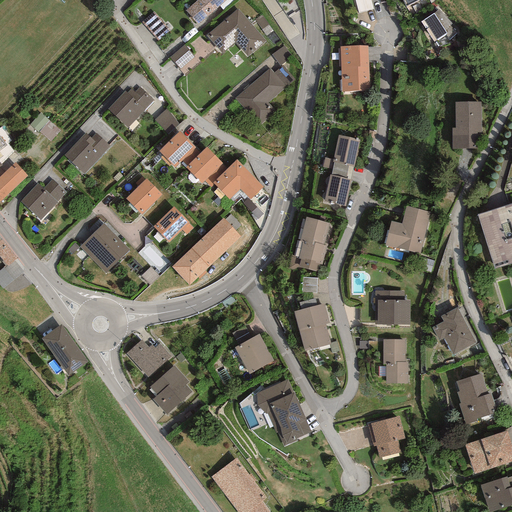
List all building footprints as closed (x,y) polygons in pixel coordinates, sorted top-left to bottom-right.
[(197,0),(186,10),(192,17),(189,19),(195,25),(197,24),(198,26),(226,0),(197,0)] [(357,0),(361,13),(374,9),(371,0),(357,0)] [(266,41),(237,9),(206,36),(222,54),(235,42),(247,57),(266,41)] [(169,31),(153,12),(142,22),(158,41),(169,31)] [(436,40),(446,33),(433,13),(423,20),(436,40)] [(180,70),(194,57),(184,45),(170,58),(180,70)] [(280,66),(292,57),(284,46),(271,55),(280,66)] [(369,67),(368,46),(340,47),(341,68),(369,67)] [(267,103),(295,80),(283,65),(273,72),(270,68),(232,98),(257,128),(276,113),(267,103)] [(369,67),(341,68),(342,92),(369,90),(369,67)] [(153,100),(139,87),(134,92),(131,89),(127,93),(125,91),(108,109),(128,128),(153,100)] [(481,149),(481,102),(455,102),(455,128),(452,128),(452,149),(481,149)] [(179,124),(166,109),(154,119),(167,135),(179,124)] [(60,130),(50,121),(39,132),(49,142),(60,130)] [(195,148),(179,131),(158,151),(174,168),(195,148)] [(110,146),(95,133),(90,138),(85,132),(64,155),(84,174),(110,146)] [(359,140),(338,136),(332,161),(334,162),(349,165),(353,166),(359,140)] [(222,163),(206,147),(185,167),(201,183),(222,163)] [(141,160),(132,151),(114,168),(123,177),(141,160)] [(237,159),(213,183),(229,199),(240,189),(250,199),(263,186),(237,159)] [(15,162),(0,176),(13,189),(28,176),(15,162)] [(334,162),(333,169),(331,175),(346,178),(349,165),(334,162)] [(0,201),(13,189),(0,176),(0,175),(0,201)] [(331,175),(329,175),(323,202),(345,207),(351,179),(346,178),(331,175)] [(141,215),(162,195),(146,179),(145,180),(142,177),(135,184),(138,186),(125,199),(141,215)] [(66,192),(52,179),(43,189),(37,183),(20,202),(41,220),(66,192)] [(511,203),(477,214),(494,269),(511,263),(511,203)] [(430,212),(406,206),(401,223),(391,221),(385,245),(420,254),(430,212)] [(186,235),(193,228),(188,224),(189,223),(173,207),(153,227),(168,243),(182,230),(186,235)] [(324,245),(329,223),(306,217),(300,242),(303,243),(298,258),(298,259),(301,260),(299,267),(302,267),(315,272),(318,264),(321,265),(327,246),(324,245)] [(241,236),(222,218),(171,268),(189,287),(241,236)] [(129,250),(103,224),(80,246),(105,273),(129,250)] [(17,258),(1,239),(0,240),(0,257),(6,265),(7,266),(14,261),(17,258)] [(289,268),(301,271),(302,267),(299,267),(301,260),(298,259),(298,258),(292,256),(289,268)] [(24,273),(14,261),(7,266),(6,265),(0,269),(0,285),(3,289),(24,273)] [(150,267),(141,276),(149,285),(159,276),(150,267)] [(317,294),(317,278),(302,278),(301,293),(317,294)] [(375,325),(410,325),(410,300),(404,300),(404,291),(374,291),(375,300),(375,325)] [(324,303),(293,312),(304,351),(330,344),(325,325),(329,323),(324,303)] [(457,307),(441,316),(443,321),(431,327),(439,341),(443,338),(453,355),(476,342),(457,307)] [(62,324),(41,338),(68,376),(88,362),(62,324)] [(259,334),(234,347),(249,375),(274,362),(259,334)] [(171,357),(159,344),(154,348),(152,345),(148,348),(141,340),(126,353),(147,378),(171,357)] [(405,362),(405,340),(383,340),(383,364),(386,364),(386,384),(407,383),(407,362),(405,362)] [(188,382),(173,366),(150,387),(157,394),(152,399),(166,415),(192,391),(186,385),(188,382)] [(481,373),(456,382),(459,391),(456,392),(460,403),(458,404),(465,425),(477,421),(476,419),(495,413),(492,406),(495,406),(491,393),(488,394),(481,373)] [(311,432),(287,379),(256,394),(257,406),(266,414),(268,414),(276,433),(278,432),(284,447),(297,441),(295,438),(311,432)] [(405,438),(399,417),(368,425),(374,446),(376,446),(379,458),(401,452),(397,440),(405,438)] [(511,461),(511,447),(507,431),(464,445),(474,474),(511,461)] [(266,498),(235,458),(210,477),(237,511),(269,511),(270,511),(262,501),(266,498)] [(507,477),(480,485),(488,511),(491,511),(511,505),(511,487),(510,488),(507,477)]
